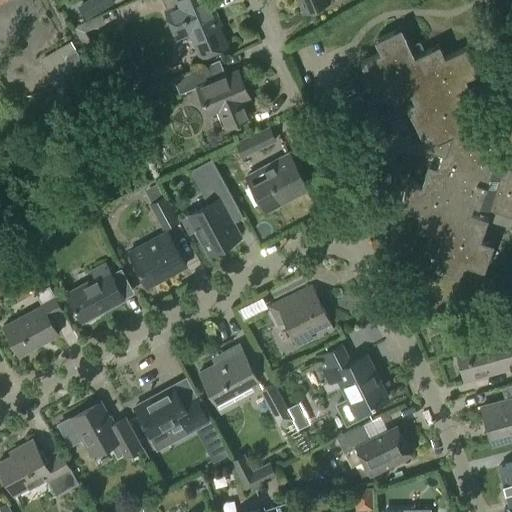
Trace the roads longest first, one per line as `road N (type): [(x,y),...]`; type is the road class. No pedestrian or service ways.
road 1 (residential): [(0,408),(347,225)]
road 2 (residential): [(347,225),(476,511)]
road 3 (residential): [(347,225),(254,0)]
